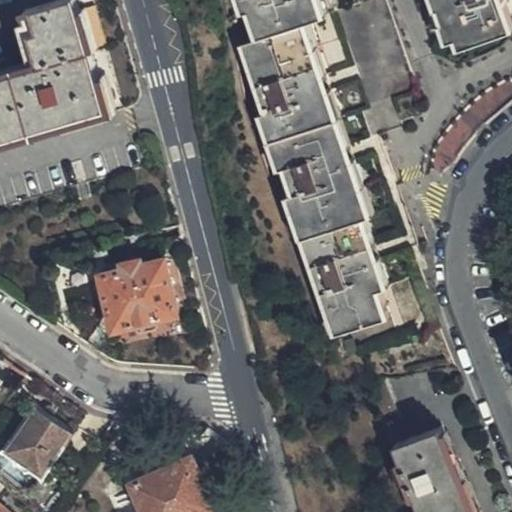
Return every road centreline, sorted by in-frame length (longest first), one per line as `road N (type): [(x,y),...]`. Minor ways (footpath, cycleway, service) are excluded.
road 1 (tertiary): [(247,398),(142,0)]
road 2 (residential): [(511,138),(477,178),(457,256),(471,326),(511,430)]
road 3 (residential): [(0,317),(100,382),(247,398)]
road 4 (unknown): [(457,256),(426,175),(437,91),(408,0)]
